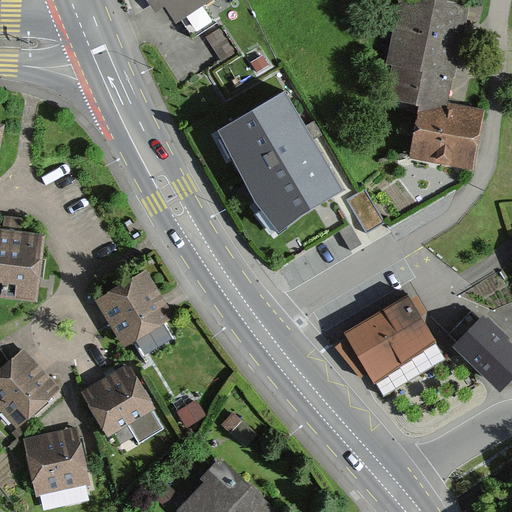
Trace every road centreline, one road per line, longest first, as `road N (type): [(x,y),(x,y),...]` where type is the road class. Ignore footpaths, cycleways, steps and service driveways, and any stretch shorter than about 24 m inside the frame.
road 1 (residential): [(252,322),(462,203),(491,159),(510,0)]
road 2 (secondary): [(252,322),(167,195),(90,28)]
road 3 (secondary): [(385,480),(252,322)]
road 4 (unclassified): [(385,480),(511,420)]
